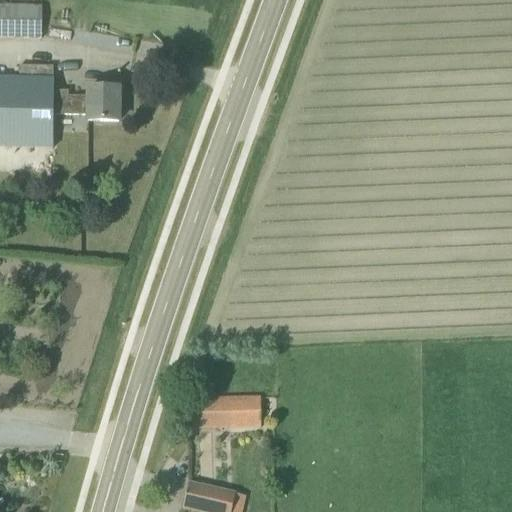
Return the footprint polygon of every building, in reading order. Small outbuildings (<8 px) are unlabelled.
[(0,38),(42,39),(43,7),(0,6),(0,38)] [(0,78),(0,148),(52,150),(53,116),(53,92),(53,68),(19,67),(19,79),(0,78)] [(68,92),(53,92),(53,116),(88,116),(88,122),(119,122),(119,90),(89,89),(88,98),(68,98),(68,92)] [(188,401),(189,429),(261,427),(261,399),(188,401)] [(183,510),(192,511),(242,511),(246,497),(236,495),(236,494),(209,489),(189,484),(183,510)]
